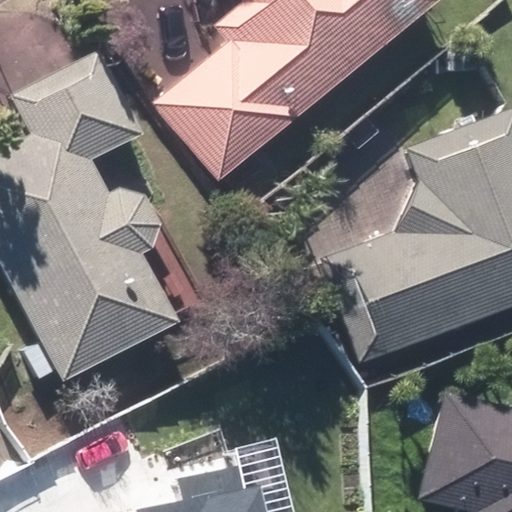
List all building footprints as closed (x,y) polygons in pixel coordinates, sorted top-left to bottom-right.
[(144,108),(210,186),(428,2),(426,0),(232,0),(235,3),(203,30),(217,47),(144,108)] [(438,75),(466,75),(466,57),(437,57),(438,75)] [(44,374),(51,387),(164,327),(128,259),(138,254),(145,228),(131,201),(104,193),(95,197),(77,164),(125,140),(84,61),(2,104),(21,137),(0,148),(0,290),(29,346),(12,354),(27,383),(44,374)] [(437,136),(468,125),(460,104),(429,116),(437,136)] [(308,265),(346,369),(511,306),(511,132),(505,114),(396,155),(406,183),(383,236),(308,265)] [(511,511),(511,415),(437,395),(409,500),(455,511),(511,511)] [(55,493),(102,465),(86,437),(39,466),(55,493)] [(272,511),(248,469),(198,498),(187,480),(132,511),(272,511)]
